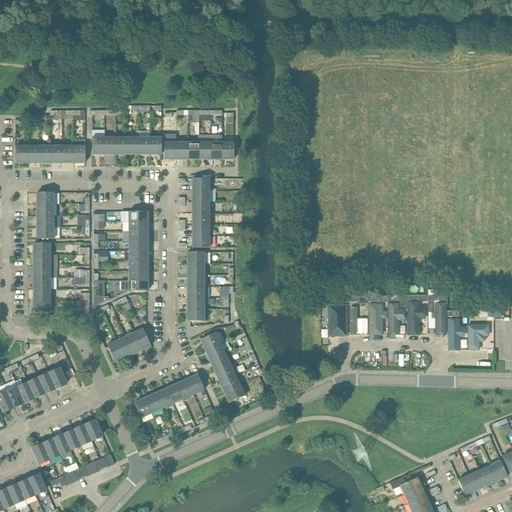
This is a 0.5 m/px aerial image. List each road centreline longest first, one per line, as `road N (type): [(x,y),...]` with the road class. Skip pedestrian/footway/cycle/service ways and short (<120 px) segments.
road 1 (residential): [(103,392),(78,338),(7,326),(6,198),(14,186),(169,185),(170,362),(121,384)]
road 2 (unclassified): [(140,474),(345,381)]
road 3 (residential): [(345,381),(347,344),(429,342),(440,353),(438,382)]
